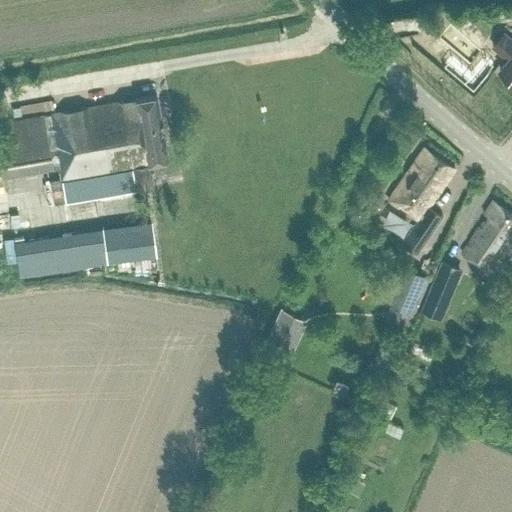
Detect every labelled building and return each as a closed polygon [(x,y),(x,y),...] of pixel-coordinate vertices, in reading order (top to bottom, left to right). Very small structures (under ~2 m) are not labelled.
[(492,44),(507,57),(499,67),(511,77),(511,36),(504,30),(492,44)] [(59,175),(131,163),(139,161),(167,156),(155,92),(136,96),(135,95),(48,111),(48,112),(41,113),(41,112),(0,119),(0,163),(1,170),(57,161),(59,175)] [(423,144),(386,196),(416,217),(408,229),(423,240),(441,213),(427,203),(453,166),(423,144)] [(150,163),(60,179),(64,200),(154,183),(150,163)] [(39,191),(26,196),(31,209),(44,204),(39,191)] [(482,218),(466,243),(460,252),(482,267),(511,224),(511,211),(491,197),(482,210),(487,214),(484,219),(482,218)] [(41,211),(45,224),(70,218),(67,204),(41,211)] [(150,217),(100,223),(105,260),(114,258),(147,254),(155,253),(154,241),(150,217)] [(0,275),(105,260),(100,223),(0,239),(0,275)] [(437,315),(458,265),(440,258),(420,308),(437,315)] [(404,325),(411,309),(413,310),(428,272),(398,260),(383,297),(389,300),(382,316),(404,325)] [(297,315),(282,309),(281,310),(281,311),(265,346),(274,350),(280,352),(297,315)] [(407,415),(397,409),(405,394),(391,385),(375,411),(400,426),(407,415)]
